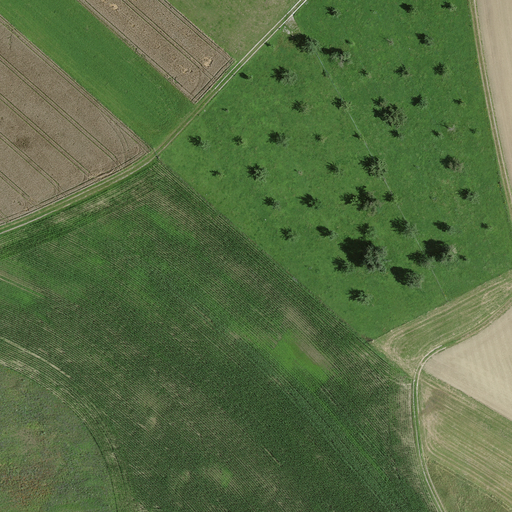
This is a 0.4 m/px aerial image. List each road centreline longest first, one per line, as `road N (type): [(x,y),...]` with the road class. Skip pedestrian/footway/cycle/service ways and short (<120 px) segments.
road 1 (track): [(0,233),(151,158),(304,0)]
road 2 (track): [(511,302),(431,354),(415,377),(421,458),(444,511)]
road 3 (track): [(472,0),(511,206)]
